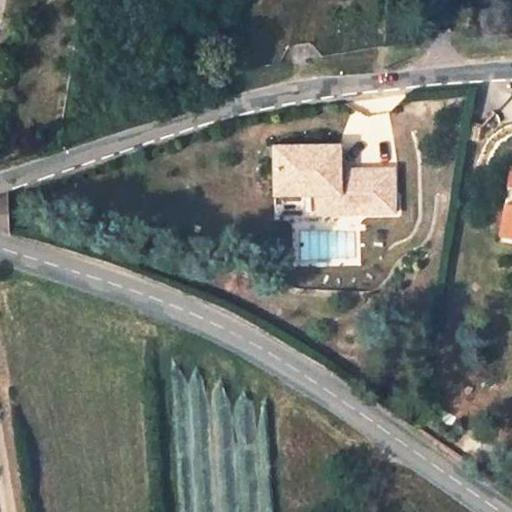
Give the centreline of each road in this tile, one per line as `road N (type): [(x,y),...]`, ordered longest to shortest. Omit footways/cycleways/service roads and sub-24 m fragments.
road 1 (tertiary): [(0,242),(185,308),(272,354),(486,511)]
road 2 (unclassified): [(0,182),(246,104),(511,71)]
